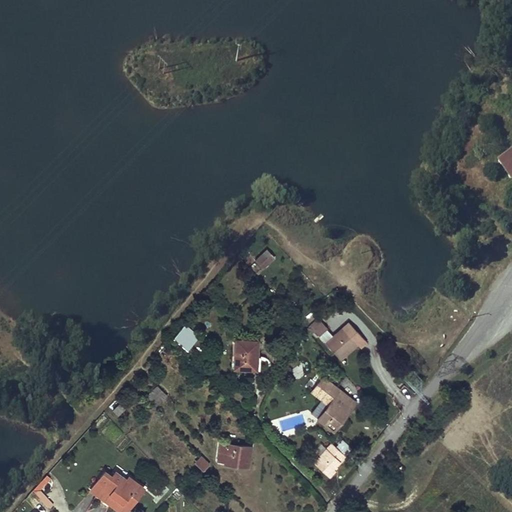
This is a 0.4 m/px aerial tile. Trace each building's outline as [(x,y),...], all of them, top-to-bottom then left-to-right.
[(511,153),(499,163),(511,181),(511,153)] [(256,262),(263,270),(275,259),(268,251),(256,262)] [(327,344),(334,337),(319,320),(312,326),(327,344)] [(352,339),(358,334),(349,324),(344,329),(352,339)] [(199,338),(185,326),(174,340),(188,351),(199,338)] [(334,337),(327,344),(326,345),(341,362),(352,352),(355,355),(362,349),(368,344),(365,340),(358,334),(352,339),(344,329),(334,337)] [(231,370),(260,372),(261,360),(257,360),(258,343),(237,341),(236,358),(232,357),(231,370)] [(353,401),(324,379),(312,394),(329,406),(318,421),(333,432),(345,418),(342,416),(353,401)] [(166,394),(157,384),(145,395),(155,405),(166,394)] [(126,409),(120,403),(113,410),(118,416),(126,409)] [(336,445),(346,455),(352,449),(342,439),(336,445)] [(333,444),(315,463),(330,478),(336,472),(334,470),(347,458),(333,444)] [(251,450),(221,445),(218,462),(226,463),(225,466),(248,470),(251,450)] [(201,455),(194,463),(203,471),(210,463),(201,455)] [(103,473),(91,488),(106,499),(110,495),(128,508),(143,488),(128,478),(125,481),(114,473),(110,478),(103,473)] [(48,476),(33,491),(49,509),(55,504),(40,489),(50,478),(48,476)] [(106,499),(91,488),(90,490),(119,511),(125,511),(128,508),(110,495),(106,499)]
